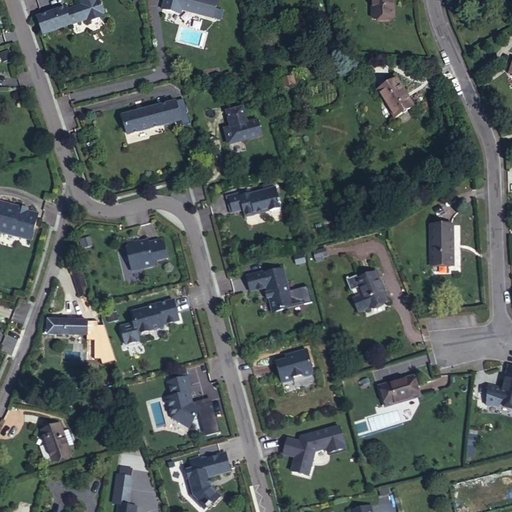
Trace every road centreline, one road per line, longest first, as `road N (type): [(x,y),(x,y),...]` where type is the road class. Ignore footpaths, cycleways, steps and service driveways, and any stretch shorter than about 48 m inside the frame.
road 1 (residential): [(74,182),(90,205),(166,202),(189,221),(265,511)]
road 2 (residential): [(430,0),(490,153),(497,330),(488,342),(456,349)]
road 3 (residential): [(74,182),(0,394)]
road 4 (residential): [(12,0),(74,182)]
road 5 (unknown): [(50,112),(158,75),(163,53),(151,0)]
